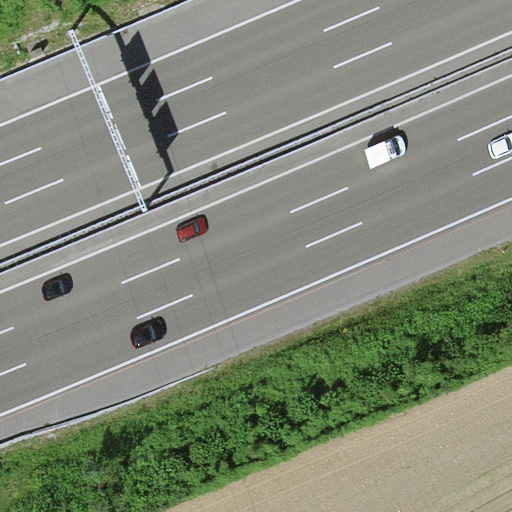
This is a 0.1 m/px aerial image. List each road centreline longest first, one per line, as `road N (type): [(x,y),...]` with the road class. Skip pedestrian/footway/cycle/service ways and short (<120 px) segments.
road 1 (motorway): [(0,352),(511,137)]
road 2 (motorway): [(443,0),(0,185)]
